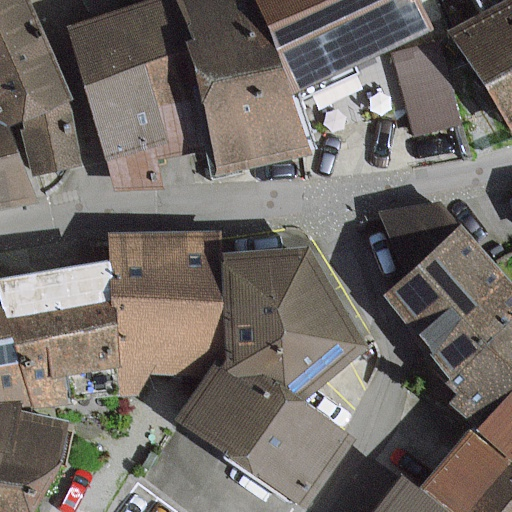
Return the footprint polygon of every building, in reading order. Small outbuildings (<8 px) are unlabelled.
[(0,0),(0,130),(13,125),(73,99),(27,0),(0,0)] [(141,0),(71,22),(88,79),(188,47),(173,0),(141,0)] [(173,0),(188,47),(218,142),(228,172),(313,145),(296,91),(266,0),(173,0)] [(433,26),(419,0),(266,0),(296,91),(433,26)] [(511,123),(511,6),(461,37),(511,123)] [(458,121),(438,44),(397,54),(418,132),(458,121)] [(168,177),(162,159),(218,142),(188,47),(88,79),(124,190),(168,177)] [(73,99),(13,125),(34,176),(84,165),(73,99)] [(0,209),(42,201),(34,176),(13,125),(0,130),(0,209)] [(511,284),(462,231),(388,296),(460,377),(511,326),(511,284)] [(116,236),(117,260),(121,366),(124,388),(141,391),(155,370),(212,372),(228,347),(225,252),(224,232),(116,236)] [(370,343),(315,248),(225,252),(228,347),(229,369),(273,367),(314,396),(370,343)] [(29,274),(0,277),(33,403),(75,402),(71,373),(121,366),(117,260),(29,274)] [(0,406),(23,404),(33,403),(0,277),(0,406)] [(492,413),(511,395),(511,326),(460,377),(492,413)] [(310,502),(355,438),(314,396),(273,367),(229,369),(228,347),(212,372),(185,415),(310,502)] [(511,443),(511,395),(492,413),(485,420),(511,443)] [(23,404),(0,406),(0,511),(34,511),(72,420),(23,404)] [(511,511),(511,463),(471,431),(423,492),(448,511),(511,511)] [(448,511),(423,492),(405,478),(377,511),(448,511)]
